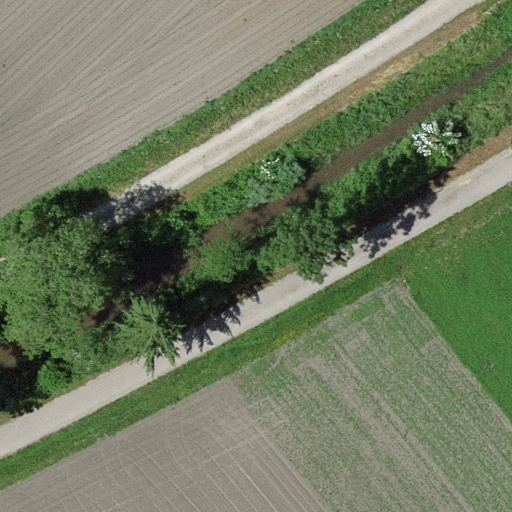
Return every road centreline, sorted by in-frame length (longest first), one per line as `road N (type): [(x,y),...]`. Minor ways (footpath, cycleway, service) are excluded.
road 1 (track): [(0,419),(255,304),(511,150)]
road 2 (track): [(464,0),(0,270)]
